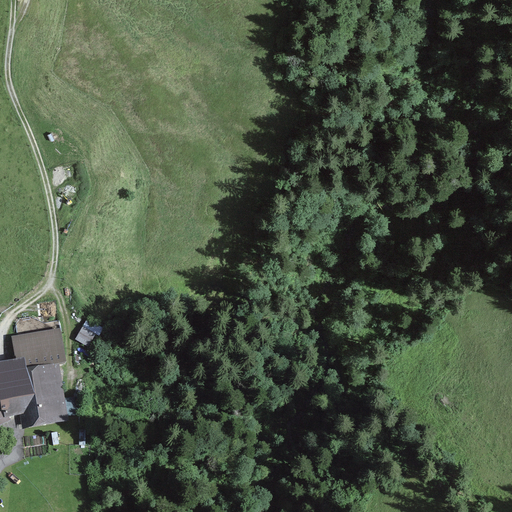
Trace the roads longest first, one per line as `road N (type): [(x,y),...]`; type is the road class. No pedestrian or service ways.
road 1 (track): [(371,511),(355,427),(374,317),(399,282),(511,172)]
road 2 (track): [(0,359),(10,317),(50,281),(55,238),(40,161),(9,85),(13,0)]
road 3 (track): [(511,115),(468,73),(478,0)]
